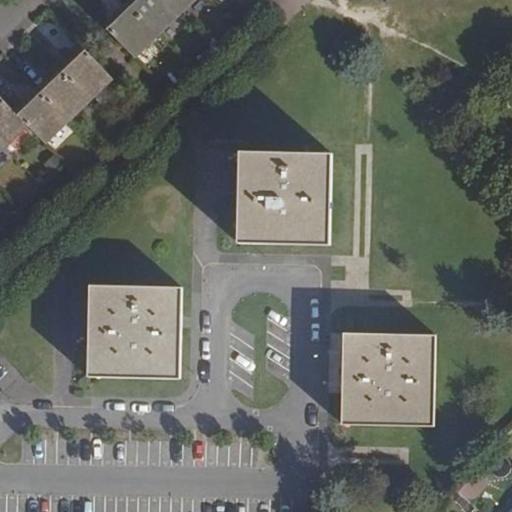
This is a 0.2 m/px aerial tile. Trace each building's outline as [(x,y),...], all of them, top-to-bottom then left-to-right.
[(131,0),(127,4),(106,25),(135,56),(156,36),(160,33),(173,20),(178,15),(194,0),(131,0)] [(173,20),(160,33),(167,41),(181,28),(173,20)] [(0,152),(5,148),(29,125),(46,142),(68,121),(90,100),(113,78),(83,47),(60,69),(37,90),(15,111),(0,95),(0,152)] [(181,62),(174,68),(187,82),(194,75),(181,62)] [(240,243),(331,245),(333,154),(242,151),(241,197),(240,243)] [(183,287),(92,286),(90,377),(181,379),(183,287)] [(437,335),(347,333),(344,424),(435,427),(437,335)] [(490,482),(469,465),(449,484),(472,503),(490,482)]
